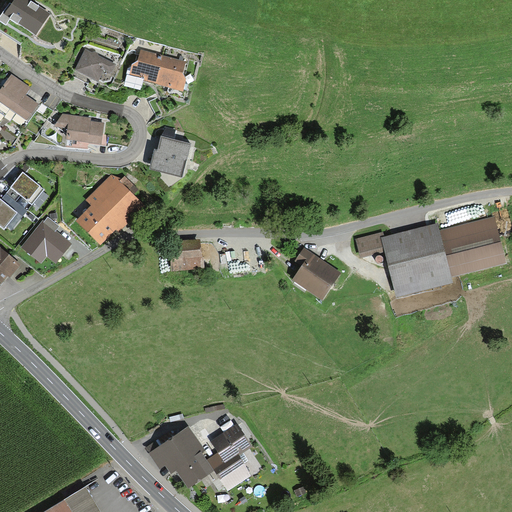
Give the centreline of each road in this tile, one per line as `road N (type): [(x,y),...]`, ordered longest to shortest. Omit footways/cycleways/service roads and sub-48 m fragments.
road 1 (residential): [(0,309),(143,234),(344,228),(511,188)]
road 2 (residential): [(0,169),(31,154),(124,157),(142,139),(139,120),(123,107),(65,94),(0,52)]
road 3 (track): [(197,511),(6,304)]
road 4 (primary): [(0,332),(179,511)]
